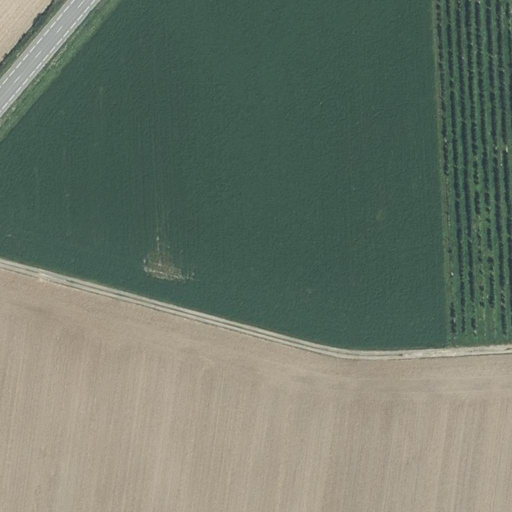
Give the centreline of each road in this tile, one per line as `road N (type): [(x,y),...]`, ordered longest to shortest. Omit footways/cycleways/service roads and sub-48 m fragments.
road 1 (track): [(511,351),(351,357),(0,265)]
road 2 (track): [(330,511),(351,357)]
road 3 (secondary): [(86,0),(0,102)]
